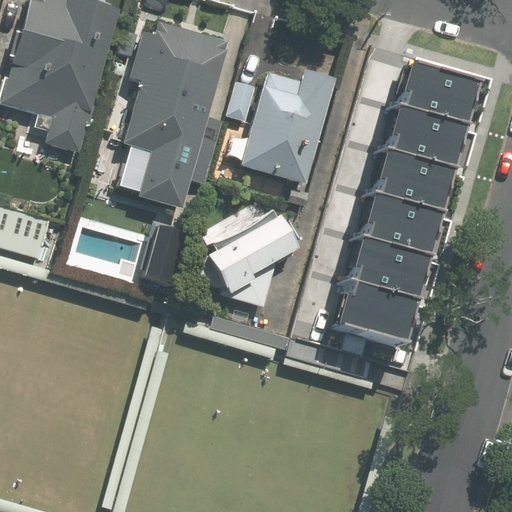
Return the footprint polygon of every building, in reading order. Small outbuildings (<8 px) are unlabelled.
[(48,142),(80,151),(120,15),(68,0),(30,0),(1,102),(55,117),(48,142)] [(200,163),(229,37),(157,20),(128,146),(200,163)] [(309,186),(341,75),(275,56),(243,167),(309,186)] [(247,126),(257,87),(231,81),(221,119),(247,126)] [(400,99),(361,89),(327,221),(398,239),(390,270),(432,281),(451,207),(433,203),(454,123),(397,108),(400,99)] [(0,202),(0,244),(37,255),(49,216),(0,202)] [(278,213),(210,248),(229,284),(297,248),(278,213)] [(315,290),(301,286),(286,342),(368,364),(375,339),(394,344),(404,306),(416,310),(422,289),(394,282),(390,297),(376,293),(366,331),(345,325),(353,295),(316,285),(315,290)]
